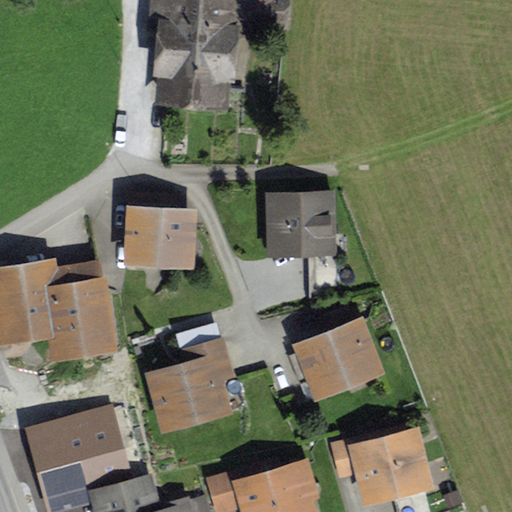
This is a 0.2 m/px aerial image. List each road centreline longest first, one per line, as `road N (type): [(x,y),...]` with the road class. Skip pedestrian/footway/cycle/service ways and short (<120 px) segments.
road 1 (unknown): [(126,163),(195,178),(296,390)]
road 2 (unknown): [(195,178),(341,169)]
